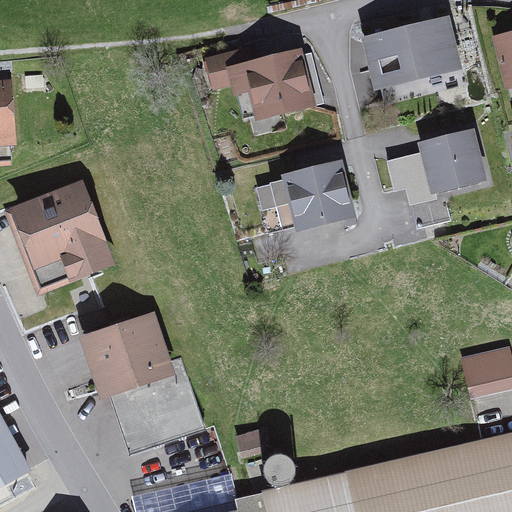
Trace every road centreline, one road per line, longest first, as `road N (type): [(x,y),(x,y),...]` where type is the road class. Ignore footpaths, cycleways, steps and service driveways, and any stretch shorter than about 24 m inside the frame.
road 1 (residential): [(97,511),(0,301)]
road 2 (residential): [(392,0),(265,27)]
